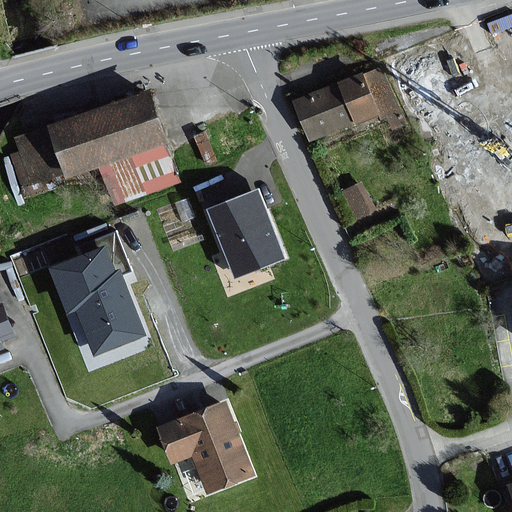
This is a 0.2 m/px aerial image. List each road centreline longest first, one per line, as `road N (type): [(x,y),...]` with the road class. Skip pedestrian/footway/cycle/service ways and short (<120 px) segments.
road 1 (residential): [(243,32),(414,436),(428,511)]
road 2 (residential): [(0,87),(243,32)]
road 3 (residential): [(243,32),(409,0)]
